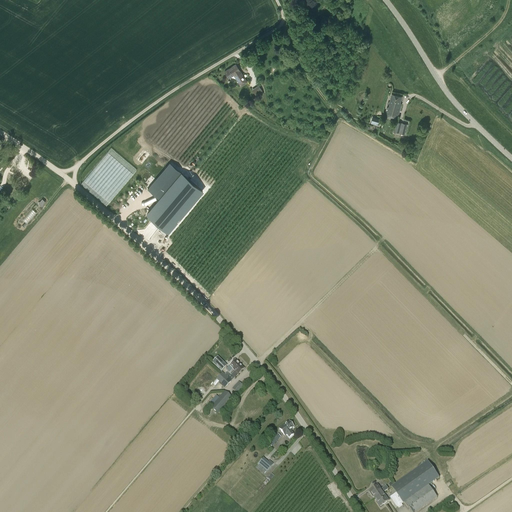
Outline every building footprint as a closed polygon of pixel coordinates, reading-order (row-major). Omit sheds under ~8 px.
[(236,64),(224,72),(228,78),(233,75),(241,86),(247,82),(236,64)] [(258,85),(252,89),(256,96),(257,95),(259,97),(264,94),(262,92),(263,91),(258,85)] [(400,103),(402,96),(392,94),(389,102),(388,102),(385,112),(398,116),(401,104),(400,103)] [(402,123),(396,122),(394,132),(400,133),(405,134),(407,124),(402,123)] [(147,188),(160,198),(181,173),(169,162),(147,188)] [(201,190),(181,173),(147,214),(167,230),(201,190)] [(23,219),(27,223),(37,213),(33,209),(23,219)] [(221,372),(227,366),(218,357),(212,363),(221,372)] [(244,368),(248,364),(241,357),(237,360),(244,368)] [(220,384),(230,374),(239,365),(235,360),(226,369),(228,372),(225,375),(223,373),(216,380),(220,384)] [(239,365),(230,374),(220,384),(225,388),(231,382),(231,381),(235,378),(244,369),(239,365)] [(237,394),(243,387),(238,382),(232,389),(237,394)] [(211,407),(218,413),(231,398),(225,392),(211,407)] [(290,430),(294,427),(289,422),(285,425),(284,425),(279,429),(280,429),(280,430),(284,436),(285,435),(286,436),(287,436),(289,438),(294,435),(290,430)] [(277,442),(273,439),(268,444),(271,447),(277,442)] [(273,464),(269,461),(268,462),(263,458),(257,464),(259,466),(256,469),(263,475),(266,472),(267,472),(273,464)] [(392,487),(396,493),(390,498),(397,508),(404,503),(410,511),(417,511),(437,498),(429,485),(439,478),(427,461),(392,487)] [(378,485),(368,491),(373,498),(374,497),(380,507),(388,501),(383,493),(388,489),(386,486),(381,490),(378,485)]
